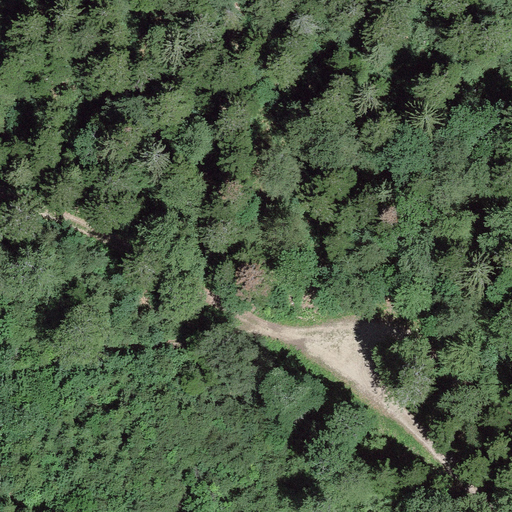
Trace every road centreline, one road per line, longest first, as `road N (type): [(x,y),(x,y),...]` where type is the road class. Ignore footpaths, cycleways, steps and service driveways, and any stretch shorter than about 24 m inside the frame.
road 1 (track): [(264,329),(95,228),(0,188)]
road 2 (track): [(492,511),(413,421),(264,329)]
road 3 (track): [(511,427),(400,335),(264,329)]
